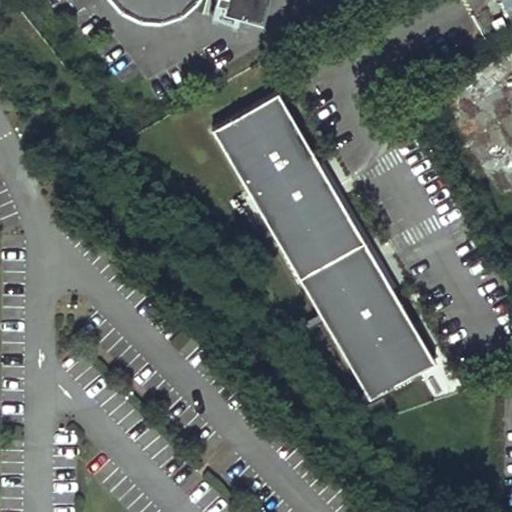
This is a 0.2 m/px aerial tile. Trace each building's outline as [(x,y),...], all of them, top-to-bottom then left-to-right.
[(119,0),(125,5),(143,15),(165,16),(181,8),(190,0),(223,0),(222,4),(263,16),(267,0),(119,0)] [(511,0),(501,0),(511,20),(511,0)] [(495,83),(511,73),(511,55),(507,47),(482,62),(495,83)] [(436,359),(278,89),(213,128),(371,397),(436,359)] [(496,161),(485,166),(498,194),(510,188),(496,161)]
